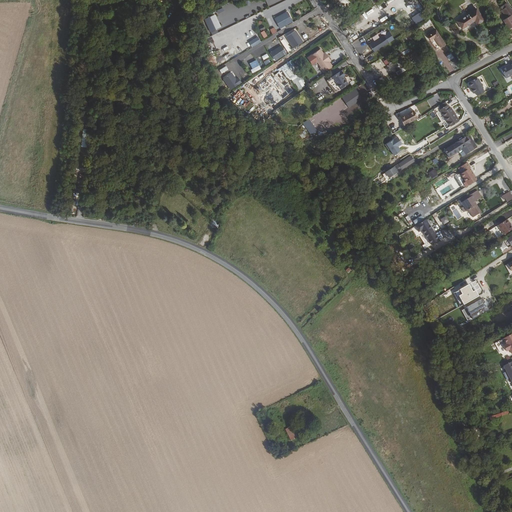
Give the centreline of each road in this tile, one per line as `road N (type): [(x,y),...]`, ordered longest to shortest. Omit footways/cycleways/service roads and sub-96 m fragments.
road 1 (tertiary): [(408,511),(299,334),(243,276),(167,237),(0,208)]
road 2 (residential): [(451,80),(388,114),(319,0)]
